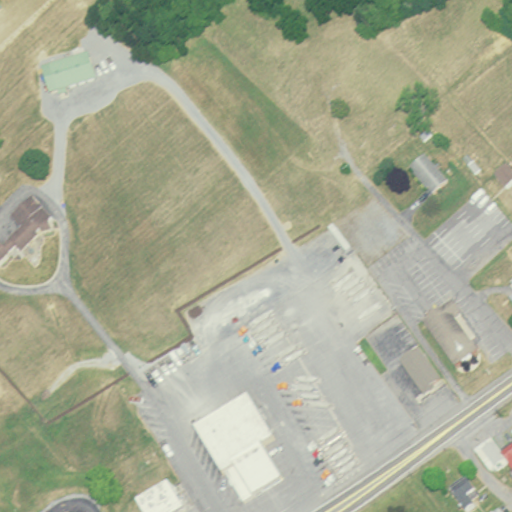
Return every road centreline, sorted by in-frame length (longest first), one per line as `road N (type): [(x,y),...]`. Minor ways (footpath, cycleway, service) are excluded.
road 1 (residential): [(511,337),(352,166)]
road 2 (primary): [(335,511),(511,377)]
